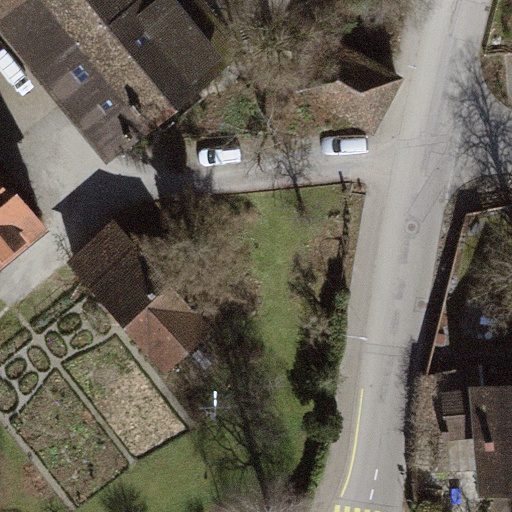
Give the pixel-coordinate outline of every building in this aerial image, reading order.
[(0,0),(0,18),(107,150),(151,114),(160,125),(198,94),(191,85),(224,59),(197,26),(213,13),(202,0),(0,0)] [(322,28),(291,85),(374,131),(405,74),(322,28)] [(0,256),(44,221),(0,166),(0,256)] [(119,221),(76,259),(165,361),(209,323),(119,221)] [(511,484),(511,383),(475,386),(483,487),(511,484)]
